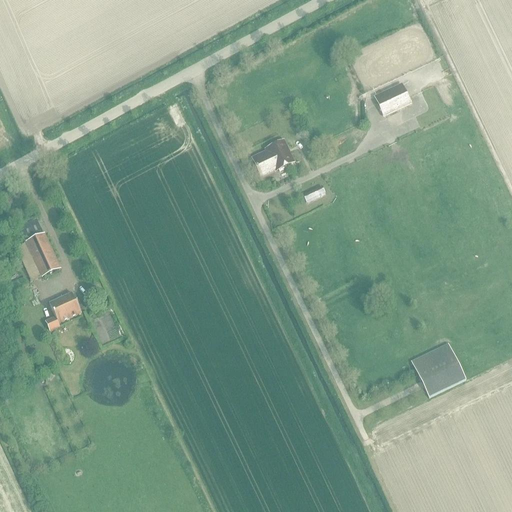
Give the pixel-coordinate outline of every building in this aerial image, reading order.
[(420,83),(446,72),(439,55),(413,66),(420,83)] [(378,104),(384,116),(409,104),(403,92),(378,104)] [(181,96),(169,100),(176,120),(182,118),(185,125),(191,123),(181,96)] [(288,154),(287,155),(285,151),(286,150),(283,143),(267,151),(268,153),(253,160),(261,175),(275,169),(276,170),(292,163),(288,154)] [(15,249),(31,283),(60,270),(37,220),(18,229),(25,244),(15,249)] [(46,323),(50,332),(60,328),(58,325),(81,314),(71,294),(49,305),(55,318),(46,323)] [(8,339),(22,368),(31,363),(18,335),(8,339)] [(413,361),(430,398),(467,381),(450,343),(413,361)]
